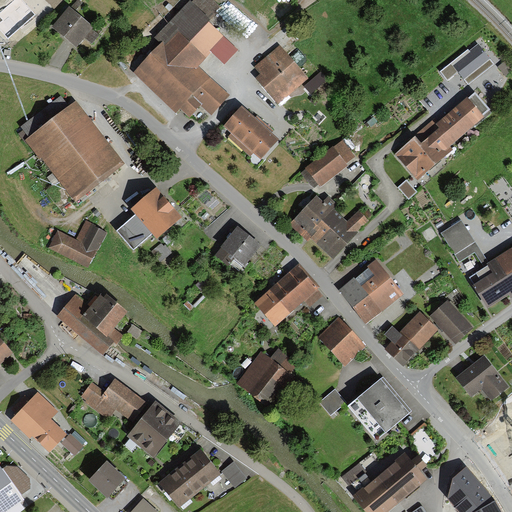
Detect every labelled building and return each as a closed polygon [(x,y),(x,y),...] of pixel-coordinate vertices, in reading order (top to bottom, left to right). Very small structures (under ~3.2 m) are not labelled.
[(22,0),(10,0),(0,9),(0,30),(7,38),(35,15),(22,0)] [(166,44),(138,73),(180,113),(183,110),(191,117),(203,105),(212,114),(228,98),(211,81),(234,58),(221,46),(208,59),(190,41),(210,21),(193,5),(160,39),(166,44)] [(91,30),(70,13),(56,30),(76,47),(91,30)] [(468,49),(440,71),(448,81),(459,72),(468,85),(495,64),(479,44),(470,51),(468,49)] [(308,81),(281,48),(258,68),(264,75),(259,79),(280,104),(308,81)] [(511,66),(506,60),(498,67),(506,77),(511,71),(511,66)] [(476,96),(400,155),(420,180),(454,153),(451,149),(492,117),(476,96)] [(76,104),(29,141),(77,201),(124,164),(76,104)] [(279,141),(244,110),(227,129),(262,160),(279,141)] [(344,143),(309,170),(320,185),(355,158),(344,143)] [(183,219),(159,192),(135,212),(138,216),(156,236),(159,239),(183,219)] [(348,226),(319,199),(295,224),(334,260),(370,221),(361,212),(348,226)] [(156,236),(138,216),(119,233),(136,252),(156,236)] [(442,234),(459,262),(474,252),(485,269),(491,266),(463,221),(442,234)] [(60,233),(52,248),(90,267),(107,233),(88,224),(78,242),(60,233)] [(262,246),(240,230),(219,258),(241,275),(262,246)] [(471,278),(488,307),(511,292),(511,253),(491,266),(485,269),(471,278)] [(379,266),(344,294),(368,324),(404,296),(379,266)] [(299,270),(271,295),(289,314),(317,290),(299,270)] [(271,295),(258,307),(276,326),(289,314),(271,295)] [(78,300),(62,318),(104,355),(120,337),(113,331),(126,316),(105,297),(92,312),(78,300)] [(473,330),(449,304),(435,318),(459,344),(473,330)] [(388,350),(404,366),(439,331),(422,315),(388,350)] [(341,322),(322,339),(346,366),(366,349),(341,322)] [(0,338),(0,364),(13,354),(0,338)] [(264,356),(242,383),(271,406),(299,370),(280,354),(273,363),(264,356)] [(484,360),(460,380),(472,395),(483,386),(493,398),(506,387),(484,360)] [(413,413),(385,379),(352,407),(380,440),(413,413)] [(147,403),(116,382),(107,394),(96,387),(86,401),(111,419),(118,409),(135,421),(147,403)] [(337,391),(320,404),(332,418),(348,405),(337,391)] [(39,396),(15,422),(50,454),(67,436),(49,420),(57,413),(39,396)] [(156,405),(131,436),(157,457),(182,425),(156,405)] [(62,442),(75,454),(85,444),(71,431),(62,442)] [(511,433),(498,443),(511,465),(511,433)] [(205,452),(163,483),(179,506),(221,475),(205,452)] [(414,461),(407,452),(375,480),(359,462),(342,477),(353,491),(351,493),(367,511),(396,511),(402,508),(399,504),(429,479),(423,472),(429,467),(420,457),(414,461)] [(237,486),(250,475),(235,459),(223,470),(237,486)] [(107,465),(88,484),(108,504),(127,485),(107,465)] [(502,511),(496,500),(466,467),(453,478),(448,498),(458,511),(502,511)] [(0,511),(11,511),(23,504),(20,500),(30,493),(11,468),(3,473),(0,468),(0,511)] [(157,511),(144,500),(132,511),(157,511)]
